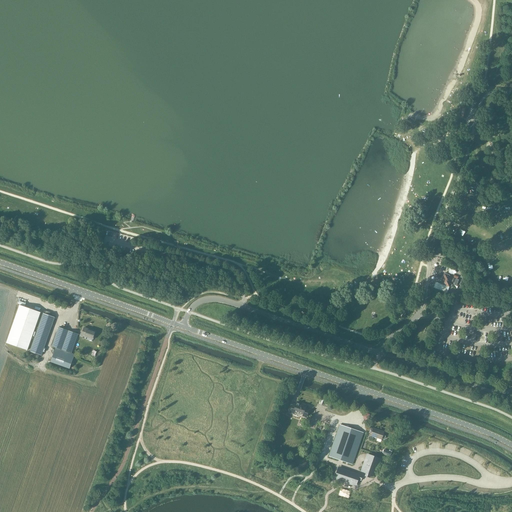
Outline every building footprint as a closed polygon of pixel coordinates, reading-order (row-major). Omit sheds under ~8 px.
[(447,293),(452,277),(444,274),(441,284),(435,282),(433,288),(447,293)] [(37,322),(41,313),(20,305),(19,306),(6,343),(27,351),(29,346),(31,341),(32,336),(35,337),(30,352),(41,356),(43,352),(44,352),(46,349),(44,348),(55,318),(43,314),(38,328),(35,327),(37,322)] [(54,352),(51,362),(69,369),(75,355),(71,353),(78,334),(59,327),(52,347),(56,348),(54,352)] [(84,328),(81,335),(84,336),(83,338),(86,339),(87,337),(93,339),(96,332),(84,328)] [(295,405),(292,404),(291,408),(290,408),(288,413),(294,415),(295,411),(303,414),(303,413),(304,413),(305,413),(306,413),(307,413),(308,412),(308,411),(308,410),(308,409),(308,408),(307,408),(307,407),(306,407),(305,407),(306,405),(299,403),(299,404),(295,403),(295,405)] [(340,425),(329,456),(338,459),(352,464),(358,448),(363,433),(340,425)] [(382,439),(384,439),(385,439),(385,437),(385,435),(383,435),(383,434),(384,432),(373,428),(370,436),(371,436),(369,439),(372,440),(374,437),(381,439),(382,439)] [(367,455),(362,471),(367,473),(366,476),(369,477),(370,474),(375,476),(381,459),(367,455)] [(339,468),(335,479),(355,485),(358,479),(360,480),(362,476),(339,468)]
